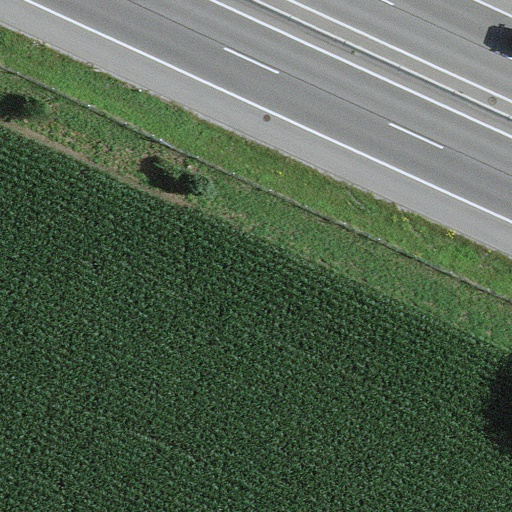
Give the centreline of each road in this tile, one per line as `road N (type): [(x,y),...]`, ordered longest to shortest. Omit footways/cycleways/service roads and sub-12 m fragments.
road 1 (motorway): [(103,0),(511,187)]
road 2 (motorway): [(511,61),(378,0)]
